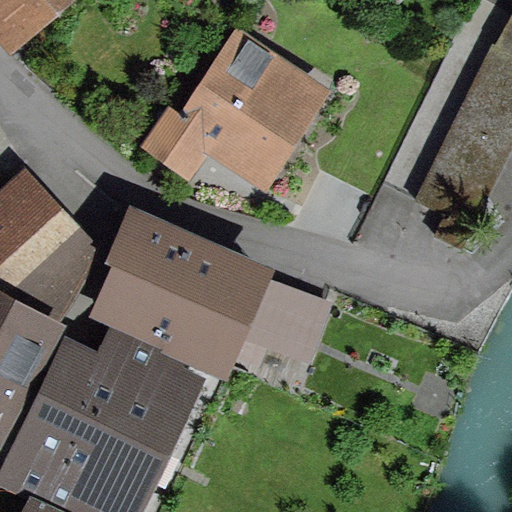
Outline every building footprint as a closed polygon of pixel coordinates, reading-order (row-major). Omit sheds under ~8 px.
[(0,0),(0,44),(5,51),(65,0),(0,0)] [(511,1),(428,167),(485,197),(511,145),(511,1)] [(330,82),(235,22),(182,105),(166,94),(136,141),(190,175),(208,147),(266,184),(330,82)] [(27,162),(0,186),(0,281),(6,285),(46,249),(74,280),(95,239),(27,162)] [(485,197),(428,167),(412,198),(443,213),(433,232),(460,246),(485,197)] [(274,258),(129,195),(110,237),(104,252),(110,255),(87,308),(109,318),(184,350),(226,369),(274,258)] [(58,311),(74,280),(46,249),(6,285),(58,311)] [(0,439),(1,439),(65,314),(58,311),(6,285),(0,281),(0,439)] [(184,350),(109,318),(98,342),(65,326),(0,463),(0,480),(24,492),(27,485),(86,511),(140,511),(207,372),(179,359),(184,350)] [(86,511),(27,485),(24,492),(13,511),(86,511)]
